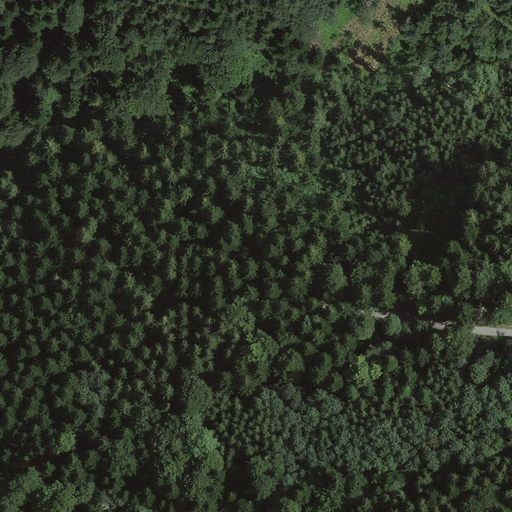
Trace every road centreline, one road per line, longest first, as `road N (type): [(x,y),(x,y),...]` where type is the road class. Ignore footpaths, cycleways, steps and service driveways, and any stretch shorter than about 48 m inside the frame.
road 1 (track): [(11,166),(44,251),(511,330)]
road 2 (track): [(18,0),(19,120),(11,166)]
